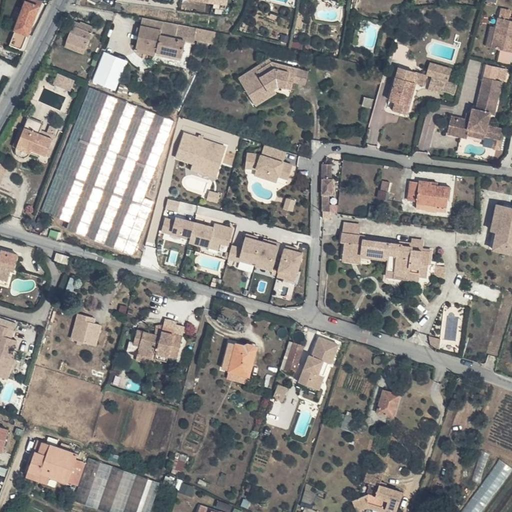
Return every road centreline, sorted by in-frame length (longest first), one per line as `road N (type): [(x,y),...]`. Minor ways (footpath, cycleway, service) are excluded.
road 1 (residential): [(315,320),(323,151),(511,172)]
road 2 (residential): [(0,228),(315,320)]
road 3 (residential): [(315,320),(511,385)]
road 4 (unclassified): [(0,118),(63,0)]
